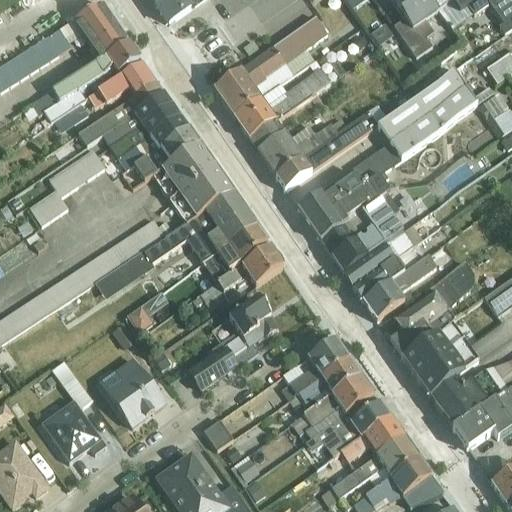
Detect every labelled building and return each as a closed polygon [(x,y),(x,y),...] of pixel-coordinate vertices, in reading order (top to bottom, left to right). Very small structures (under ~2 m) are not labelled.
[(150,0),(156,8),(168,0),(150,0)] [(168,0),(156,8),(169,26),(201,3),(204,2),(206,0),(168,0)] [(439,16),(427,0),(389,0),(404,22),(394,29),(416,62),(433,50),(427,41),(435,36),(427,25),(439,16)] [(427,0),(439,16),(453,33),(473,20),(474,21),(489,10),(482,0),(427,0)] [(511,0),(482,0),(489,10),(501,28),(498,30),(505,39),(511,34),(511,0)] [(60,32),(70,46),(83,38),(101,63),(128,46),(101,6),(60,32)] [(261,101),(281,87),(316,64),(307,51),(328,36),(316,19),(273,49),(265,55),(250,66),(247,68),(214,91),(234,120),(261,101)] [(385,27),(371,37),(380,48),(393,38),(385,27)] [(0,95),(73,50),(70,46),(60,32),(0,69),(0,95)] [(128,46),(101,63),(24,112),(30,123),(46,114),(52,125),(54,123),(81,106),(86,102),(80,93),(108,76),(113,84),(143,65),(128,46)] [(500,49),(470,63),(474,70),(503,56),(500,49)] [(511,56),(487,74),(497,89),(511,79),(511,56)] [(143,65),(113,84),(89,100),(90,101),(95,109),(103,104),(105,107),(118,99),(123,107),(156,85),(143,65)] [(261,101),(234,120),(250,142),(276,124),(332,85),(321,71),(287,95),(281,87),(261,101)] [(389,121),(378,129),(391,147),(401,163),(494,99),(488,91),(472,103),(453,76),(389,121)] [(156,85),(123,107),(77,138),(84,147),(87,150),(99,141),(103,138),(117,129),(128,121),(164,96),(156,85)] [(117,129),(103,138),(112,150),(128,139),(172,108),(164,96),(128,121),(117,129)] [(511,117),(499,99),(478,114),(499,144),(511,134),(511,117)] [(81,106),(54,123),(62,135),(89,117),(81,106)] [(347,129),(276,179),(285,193),(378,129),(389,121),(379,106),(368,114),(347,129)] [(128,139),(112,150),(117,157),(119,161),(180,120),(172,108),(128,139)] [(180,120),(119,161),(127,172),(134,167),(188,132),(180,120)] [(276,124),(250,142),(276,179),(347,129),(342,121),(333,128),(332,126),(317,137),(316,137),(309,127),(289,143),(276,124)] [(188,132),(134,167),(145,184),(154,178),(199,147),(188,132)] [(511,138),(500,147),(508,158),(511,154),(511,138)] [(199,147),(154,178),(161,189),(187,226),(233,196),(206,157),(199,147)] [(401,163),(391,147),(376,157),(298,211),(321,244),(389,198),(392,196),(390,194),(383,184),(389,180),(385,174),(401,163)] [(52,196),(30,210),(42,228),(69,211),(61,199),(106,170),(94,152),(50,182),(54,188),(57,193),(52,196)] [(166,240),(145,254),(151,263),(174,248),(176,251),(189,243),(204,266),(230,248),(256,230),(233,196),(187,226),(174,235),(166,240)] [(389,198),(321,244),(343,276),(404,234),(393,218),(400,213),(389,198)] [(166,240),(159,229),(154,222),(0,322),(0,347),(145,254),(166,240)] [(159,229),(166,240),(174,235),(168,224),(159,229)] [(404,234),(414,247),(419,243),(423,241),(414,228),(404,234)] [(230,248),(204,266),(211,277),(217,286),(270,249),(256,230),(230,248)] [(404,234),(343,276),(353,291),(412,250),(415,248),(414,247),(404,234)] [(415,248),(412,250),(422,264),(430,258),(420,245),(419,243),(414,247),(415,248)] [(270,249),(217,286),(193,303),(196,308),(204,302),(210,310),(226,298),(224,295),(236,287),(239,289),(250,281),(256,289),(284,270),(270,249)] [(412,250),(353,291),(363,305),(422,264),(412,250)] [(422,264),(363,305),(377,324),(405,304),(400,297),(437,270),(430,258),(422,264)] [(445,331),(452,326),(454,325),(448,315),(471,295),(473,293),(475,290),(475,285),(475,282),(465,268),(427,295),(429,298),(395,322),(404,335),(391,344),(395,350),(402,361),(445,331)] [(511,281),(484,302),(497,321),(511,310),(511,281)] [(161,294),(127,319),(139,336),(154,325),(149,319),(169,305),(162,295),(161,294)] [(238,335),(221,346),(212,352),(214,356),(189,373),(202,393),(236,370),(237,371),(259,356),(253,348),(278,330),(258,301),(229,321),(238,335)] [(238,335),(229,321),(212,333),(221,346),(238,335)] [(123,325),(112,333),(125,350),(136,342),(123,325)] [(445,331),(402,361),(420,386),(429,400),(455,382),(465,376),(478,365),(471,354),(452,326),(445,331)] [(290,403),(348,362),(334,342),(331,345),(308,361),(315,370),(305,377),(298,368),(283,378),(290,388),(282,393),(289,404),(290,403)] [(160,358),(159,364),(162,369),(168,370),(173,366),(174,361),(171,356),(165,355),(160,358)] [(133,360),(98,385),(132,430),(165,406),(133,360)] [(348,362),(290,403),(295,411),(304,404),(306,407),(328,391),(333,398),(360,379),(348,362)] [(74,404),(40,427),(69,466),(90,451),(95,457),(107,449),(80,412),(93,403),(65,363),(52,372),(74,404)] [(455,382),(429,400),(436,409),(452,433),(511,391),(511,364),(509,367),(486,375),(471,385),(465,376),(455,382)] [(360,379),(333,398),(292,426),(300,438),(306,434),(312,442),(374,398),(360,379)] [(511,391),(452,433),(468,454),(493,436),(498,442),(508,435),(511,430),(511,391)] [(374,398),(312,442),(306,446),(311,455),(323,447),(333,461),(390,421),(374,398)] [(6,406),(0,409),(0,429),(15,419),(6,406)] [(390,421),(333,461),(328,464),(331,467),(328,469),(334,477),(349,466),(349,465),(371,449),(378,458),(403,441),(390,421)] [(220,423),(204,434),(218,454),(234,442),(220,423)] [(403,441),(378,458),(322,498),(329,509),(339,502),(370,481),(377,491),(418,462),(403,441)] [(0,495),(11,511),(15,511),(31,501),(29,499),(32,496),(37,502),(51,491),(16,442),(0,454),(0,495)] [(192,455),(155,480),(177,511),(248,511),(232,488),(222,497),(192,455)] [(248,457),(231,469),(243,490),(261,477),(248,457)] [(418,462),(377,491),(366,499),(368,502),(359,507),(360,508),(354,511),(381,511),(402,498),(411,511),(444,498),(432,481),(431,480),(418,462)] [(501,502),(511,495),(511,473),(491,488),(501,502)] [(287,483),(292,494),(309,485),(304,474),(287,483)] [(511,511),(511,495),(501,502),(507,511),(511,511)] [(142,511),(132,497),(110,511),(142,511)]
